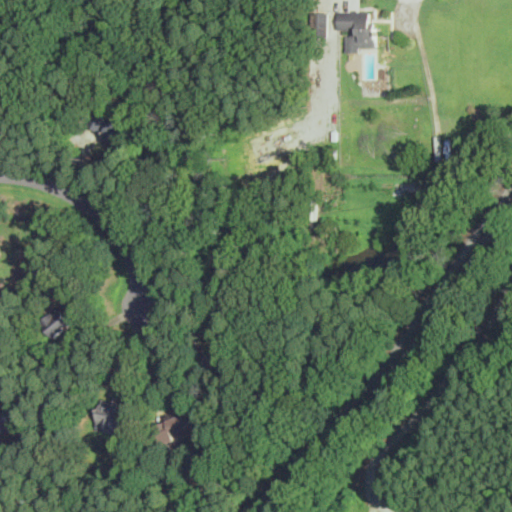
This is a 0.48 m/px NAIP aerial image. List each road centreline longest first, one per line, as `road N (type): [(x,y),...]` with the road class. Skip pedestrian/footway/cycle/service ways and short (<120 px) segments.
road 1 (residential): [(511,286),(461,364),(387,448),(368,490)]
road 2 (residential): [(0,174),(46,181),(106,218),(133,263),(145,305)]
